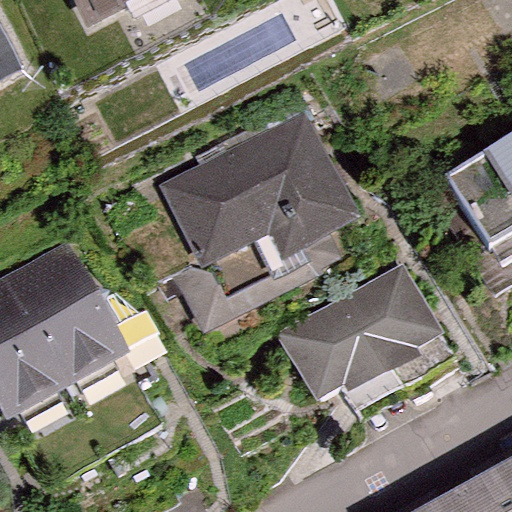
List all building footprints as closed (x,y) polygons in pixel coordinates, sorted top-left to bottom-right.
[(59,0),(70,21),(111,0),(59,0)] [(0,33),(0,60),(11,55),(0,33)] [(301,123),(170,190),(206,259),(271,225),(283,248),(349,215),(301,123)] [(511,145),(438,188),(497,292),(511,283),(511,145)] [(67,253),(12,283),(67,384),(122,354),(67,253)] [(403,272),(287,336),(319,394),(349,378),(353,387),(415,353),(410,345),(435,331),(403,272)] [(12,283),(0,289),(0,391),(12,414),(67,384),(12,283)] [(511,511),(511,457),(458,487),(471,511),(511,511)] [(471,511),(458,487),(411,511),(471,511)]
